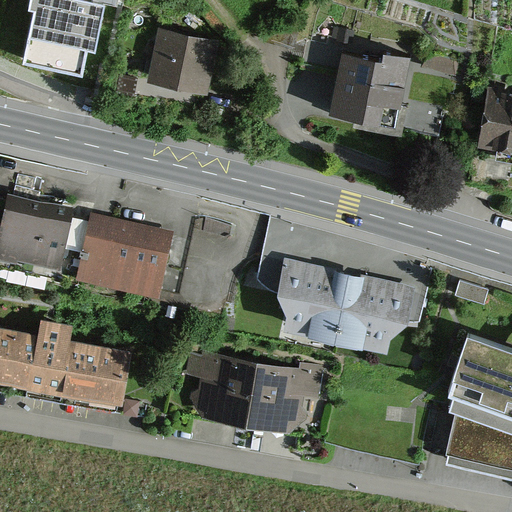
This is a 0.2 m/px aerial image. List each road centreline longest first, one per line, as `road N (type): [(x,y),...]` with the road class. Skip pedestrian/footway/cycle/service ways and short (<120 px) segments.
road 1 (secondary): [(0,123),(348,207),(511,257)]
road 2 (residential): [(0,418),(511,509)]
